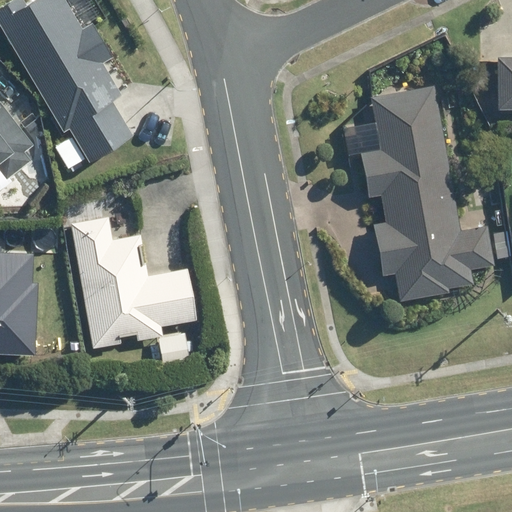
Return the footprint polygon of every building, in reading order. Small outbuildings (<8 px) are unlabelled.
[(3,0),(0,2),(0,26),(61,130),(67,126),(86,158),(131,132),(113,102),(123,97),(103,63),(113,57),(92,22),(80,29),(62,0),(3,0)] [(511,55),(501,56),(502,107),(511,106),(511,55)] [(382,145),(363,149),(371,195),(383,193),(388,220),(376,222),(386,273),(397,271),(402,300),(451,290),(451,286),(477,281),(474,267),(495,263),(488,222),(462,228),(435,82),(373,94),(382,145)] [(35,143),(0,102),(0,169),(9,180),(32,160),(25,152),(35,143)] [(110,212),(73,220),(95,346),(123,341),(122,335),(138,331),(139,339),(165,334),(164,323),(198,317),(189,266),(149,272),(142,232),(115,236),(110,212)] [(0,353),(34,355),(38,284),(32,284),(33,255),(1,254),(2,247),(0,247),(0,353)]
